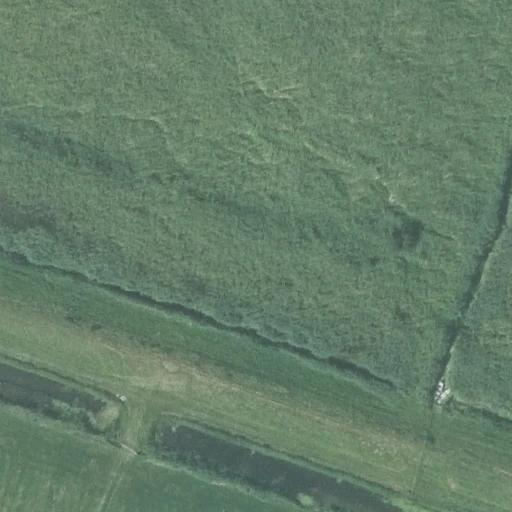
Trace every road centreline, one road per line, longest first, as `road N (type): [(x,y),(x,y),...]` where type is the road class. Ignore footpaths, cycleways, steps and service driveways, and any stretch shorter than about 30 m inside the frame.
road 1 (track): [(511,345),(428,319),(378,265),(0,137)]
road 2 (track): [(407,413),(511,75)]
